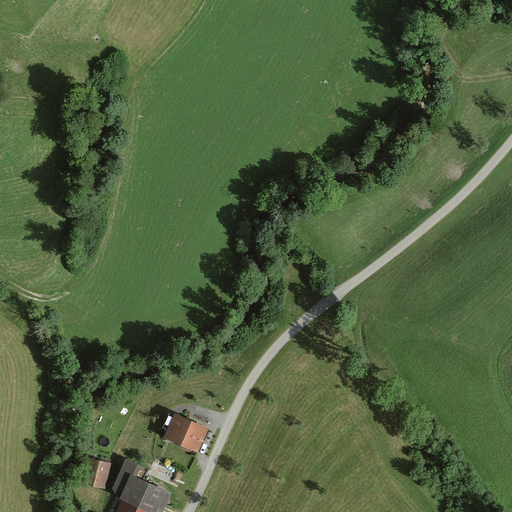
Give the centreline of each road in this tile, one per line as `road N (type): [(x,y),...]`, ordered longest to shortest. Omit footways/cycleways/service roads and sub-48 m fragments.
road 1 (unclassified): [(511,140),(448,207),(277,346),(248,385),(188,511)]
road 2 (track): [(0,279),(47,297),(120,267),(156,225),(300,0)]
